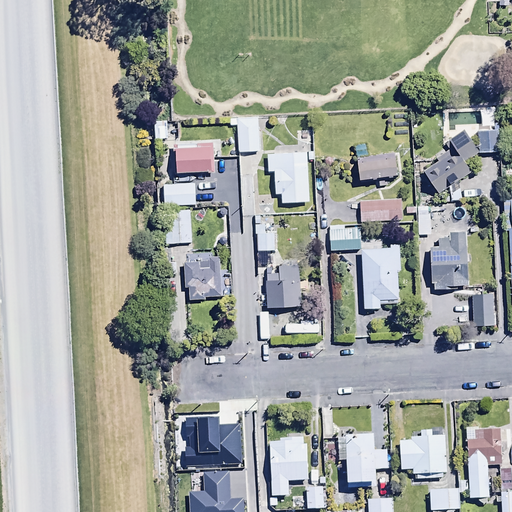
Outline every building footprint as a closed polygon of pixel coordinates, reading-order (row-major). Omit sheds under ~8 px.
[(493,110),(480,110),(480,128),(493,128),(493,110)] [(256,119),(236,120),(238,155),(258,154),(256,119)] [(173,123),(153,123),(153,141),(173,141),(173,123)] [(470,173),(465,165),(479,155),(462,132),(447,143),(452,150),(436,161),(438,164),(423,175),(438,196),(470,173)] [(498,132),(477,133),(479,155),(499,154),(498,132)] [(213,174),(212,159),(219,158),(218,141),(173,144),(176,176),(213,174)] [(281,206),(308,205),(306,156),(266,157),(267,174),(274,174),(275,197),(281,197),(281,206)] [(395,156),(356,158),(358,182),(378,180),(379,188),(387,187),(387,180),(396,179),(395,156)] [(164,186),(164,207),(194,207),(194,186),(164,186)] [(359,202),(360,225),(401,225),(401,202),(359,202)] [(511,203),(503,203),(503,232),(511,232),(511,203)] [(228,208),(214,208),(214,228),(229,227),(228,208)] [(416,237),(429,237),(429,224),(443,224),(442,208),(416,209),(416,237)] [(164,212),(165,245),(190,244),(189,211),(164,212)] [(329,231),(329,252),(357,252),(357,231),(329,231)] [(437,250),(428,250),(430,285),(434,285),(433,293),(452,292),(452,289),(465,288),(464,234),(448,234),(449,240),(437,241),(437,250)] [(274,235),(256,235),(256,254),(274,253),(274,235)] [(363,313),(378,312),(378,307),(401,306),(399,250),(360,251),(363,313)] [(208,263),(183,264),(184,290),(188,290),(188,303),(204,302),(204,300),(220,299),(218,259),(208,260),(208,263)] [(289,267),(289,262),(281,263),(281,268),(277,268),(277,275),(265,275),(266,311),(300,310),(298,267),(289,267)] [(493,297),(471,297),(471,329),(493,329),(493,297)] [(419,433),(419,440),(410,440),(410,444),(399,444),(401,472),(412,472),(413,478),(416,477),(417,481),(438,480),(438,476),(446,476),(444,439),(442,439),(441,430),(430,431),(430,433),(419,433)] [(459,492),(459,495),(467,495),(468,501),(488,500),(487,467),(501,467),(500,433),(476,433),(476,430),(465,431),(467,483),(458,484),(459,492)] [(376,490),(375,472),(389,472),(388,453),(374,454),(374,435),(345,436),(347,491),(376,490)] [(306,483),(306,448),(302,448),(302,441),(279,441),(279,445),(269,445),(270,499),(288,498),(287,484),(306,483)] [(242,505),(242,461),(226,461),(222,458),(215,458),(211,462),(211,496),(213,496),(213,505),(242,505)] [(511,511),(511,469),(500,470),(500,499),(495,499),(495,505),(500,505),(500,511),(511,511)] [(322,490),(305,490),(306,511),(307,511),(322,511),(322,490)] [(459,511),(459,495),(459,492),(428,492),(428,511),(459,511)] [(390,511),(390,500),(367,500),(366,511),(390,511)]
